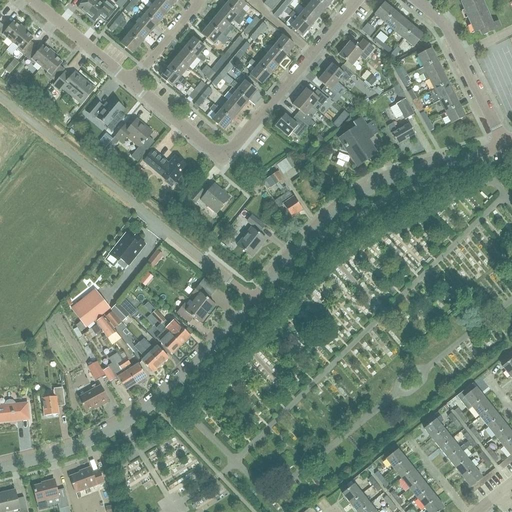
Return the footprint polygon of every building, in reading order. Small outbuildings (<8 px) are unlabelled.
[(78,8),(86,15),(98,1),(97,0),(84,0),(78,8)] [(103,4),(98,1),(86,15),(95,22),(101,14),(106,18),(115,7),(106,0),(103,4)] [(157,0),(153,5),(165,15),(173,5),(166,0),(157,0)] [(240,0),(230,0),(226,5),(242,18),(246,13),(242,10),(246,5),(240,0)] [(276,7),(268,0),(267,0),(264,4),(272,11),(276,7)] [(327,8),(317,0),(313,0),(307,8),(319,18),(327,8)] [(317,0),(327,8),(333,0),(317,0)] [(468,18),(484,11),(479,0),(468,0),(462,3),(468,18)] [(135,6),(131,3),(124,10),(128,14),(135,6)] [(374,15),(384,23),(394,12),(384,3),(374,15)] [(287,8),(283,4),(277,12),(281,15),(287,8)] [(145,15),(157,25),(165,15),(153,5),(145,15)] [(226,5),(218,15),(230,25),(233,21),(239,26),(244,20),(242,18),(226,5)] [(319,18),(307,8),(299,17),(311,27),(319,18)] [(491,26),(490,26),(484,11),(468,18),(475,33),(480,31),(491,26)] [(299,17),(293,12),(289,17),(295,22),(291,27),(302,37),(311,27),(299,17)] [(384,23),(394,31),(404,19),(394,12),(384,23)] [(115,22),(118,25),(125,18),(121,15),(115,22)] [(137,24),(149,34),(157,25),(145,15),(137,24)] [(230,25),(218,15),(210,25),(222,34),(230,25)] [(256,18),(250,25),(253,28),(260,21),(256,18)] [(394,31),(403,39),(413,27),(404,19),(394,31)] [(118,25),(115,22),(108,30),(112,33),(118,25)] [(491,26),(480,31),(482,36),(501,28),(499,22),(490,26),(491,26)] [(6,40),(12,44),(23,31),(13,23),(10,27),(5,23),(2,26),(0,29),(0,36),(5,41),(6,40)] [(256,31),(260,34),(267,27),(263,23),(256,31)] [(129,34),(141,44),(149,34),(137,24),(129,34)] [(210,25),(202,34),(213,44),(217,40),(224,45),(228,40),(222,34),(210,25)] [(253,28),(250,25),(243,33),(247,36),(253,28)] [(423,36),(413,27),(403,39),(413,48),(423,36)] [(369,37),(372,34),(364,28),(361,31),(369,37)] [(394,44),(399,39),(391,30),(386,34),(394,44)] [(17,51),(25,58),(34,47),(30,44),(33,39),(23,31),(12,44),(18,49),(17,51)] [(254,42),(260,34),(256,31),(250,38),(254,42)] [(141,44),(129,34),(121,44),(132,54),(141,44)] [(275,46),(286,56),(295,46),(283,36),(275,46)] [(233,44),(237,48),(243,40),(240,37),(233,44)] [(373,41),(381,47),(384,44),(376,37),(373,41)] [(193,38),(185,48),(197,58),(203,63),(207,60),(200,54),(205,48),(193,38)] [(365,61),(374,50),(364,41),(357,49),(351,43),(340,56),(352,67),(360,57),(365,61)] [(240,50),(244,53),(250,46),(246,43),(240,50)] [(237,48),(233,44),(227,52),(231,55),(237,48)] [(391,50),(384,44),(381,47),(389,53),(391,50)] [(267,56),(278,66),(286,56),(275,46),(267,56)] [(36,64),(41,69),(52,55),(43,47),(39,52),(34,47),(25,58),(34,66),(36,64)] [(394,58),(400,50),(397,47),(390,55),(394,58)] [(177,58),(189,67),(197,58),(185,48),(177,58)] [(418,70),(437,61),(431,49),(417,56),(423,67),(418,70)] [(244,53),(240,50),(234,58),(237,61),(244,53)] [(52,55),(41,69),(47,74),(46,75),(55,83),(64,72),(59,68),(62,64),(52,55)] [(258,65),(270,75),(278,66),(267,56),(258,65)] [(189,67),(177,58),(169,67),(181,77),(189,67)] [(248,64),(255,69),(250,75),(262,85),(270,75),(258,65),(252,60),(248,64)] [(426,73),(429,79),(443,72),(437,61),(418,70),(420,75),(426,73)] [(211,70),(215,73),(221,66),(218,63),(211,70)] [(326,73),(339,84),(343,79),(347,84),(354,75),(344,66),(340,71),(333,65),(326,73)] [(9,66),(4,71),(9,75),(13,69),(9,66)] [(181,77),(169,67),(161,77),(172,87),(181,77)] [(207,67),(202,73),(206,76),(211,70),(207,67)] [(218,76),(222,79),(228,72),(224,68),(218,76)] [(395,71),(400,79),(404,77),(399,69),(395,71)] [(215,73),(211,70),(206,76),(205,78),(209,81),(215,73)] [(448,83),(443,72),(429,79),(434,90),(448,83)] [(81,105),(94,90),(75,74),(71,78),(65,73),(53,87),(60,92),(62,89),(81,105)] [(339,84),(326,73),(319,81),(326,87),(322,92),(333,101),(340,93),(335,89),(339,84)] [(369,75),(364,81),(371,86),(376,80),(369,75)] [(222,79),(218,76),(212,83),(216,87),(222,79)] [(407,82),(404,77),(400,79),(405,88),(409,86),(407,82)] [(426,78),(421,80),(425,91),(430,89),(426,78)] [(234,82),(231,86),(232,87),(237,91),(248,101),(257,91),(245,81),(240,87),(234,82)] [(195,89),(199,93),(205,85),(201,82),(195,89)] [(434,90),(429,93),(431,96),(430,100),(433,105),(440,101),(454,94),(448,83),(434,90)] [(398,85),(393,88),(400,100),(405,97),(398,85)] [(232,87),(228,92),(233,96),(228,101),(240,111),(248,101),(237,91),(232,87)] [(374,87),(372,90),(379,96),(382,93),(374,87)] [(202,95),(206,98),(212,91),(208,88),(202,95)] [(199,93),(195,89),(188,97),(192,100),(199,93)] [(300,98),(318,113),(329,100),(318,91),(314,96),(307,90),(300,98)] [(407,92),(412,101),(416,99),(411,90),(407,92)] [(47,91),(41,99),(47,103),(53,96),(47,91)] [(440,101),(445,112),(459,105),(454,94),(440,101)] [(206,98),(202,95),(195,103),(199,106),(206,98)] [(296,117),(299,120),(309,128),(312,130),(316,125),(311,121),(318,113),(300,98),(293,107),(300,112),(296,117)] [(95,101),(86,112),(94,118),(95,117),(109,128),(115,121),(118,124),(125,116),(122,113),(124,110),(111,99),(103,108),(95,101)] [(421,108),(416,99),(412,101),(417,110),(421,108)] [(406,119),(414,115),(405,100),(398,105),(406,119)] [(220,110),(232,120),(240,111),(228,101),(220,110)] [(209,109),(216,115),(212,120),(223,130),(232,120),(220,110),(220,111),(213,105),(209,109)] [(459,105),(445,112),(451,124),(465,117),(459,105)] [(420,114),(425,123),(428,121),(424,112),(420,114)] [(83,113),(78,120),(82,123),(87,116),(83,113)] [(309,128),(299,120),(296,124),(286,116),(276,127),(289,138),(292,133),(299,139),(309,128)] [(338,119),(333,125),(338,129),(343,123),(338,119)] [(352,135),(344,141),(351,152),(350,153),(357,164),(369,155),(370,157),(375,154),(366,141),(373,137),(379,133),(373,122),(366,127),(361,119),(354,124),(358,128),(351,133),(352,135)] [(125,125),(115,137),(122,143),(128,136),(140,146),(131,156),(138,162),(154,142),(148,138),(151,135),(144,130),(146,128),(137,120),(130,129),(125,125)] [(428,121),(425,123),(430,132),(434,129),(428,121)] [(397,145),(415,134),(409,124),(397,131),(393,123),(387,126),(392,134),(391,134),(397,145)] [(318,135),(314,140),(321,145),(324,141),(318,135)] [(105,149),(101,153),(104,156),(111,148),(108,145),(105,149)] [(345,162),(347,156),(336,151),(333,157),(345,162)] [(153,152),(144,162),(167,180),(170,176),(183,187),(193,175),(187,170),(188,169),(175,158),(169,165),(153,152)] [(291,156),(277,165),(283,175),(297,165),(291,156)] [(138,166),(130,176),(137,182),(145,172),(138,166)] [(276,173),(265,181),(270,189),(277,185),(279,183),(282,181),(276,173)] [(217,215),(230,198),(214,185),(201,201),(217,215)] [(284,195),(275,202),(279,208),(283,206),(291,218),(302,210),(293,197),(289,192),(289,191),(285,186),(283,188),(281,190),(284,195)] [(196,203),(205,192),(200,189),(191,200),(196,203)] [(511,228),(511,221),(497,204),(491,208),(510,230),(511,228)] [(260,233),(265,227),(252,217),(248,223),(260,233)] [(252,258),(266,240),(252,229),(238,246),(252,258)] [(116,246),(109,254),(118,262),(120,259),(129,266),(146,245),(135,236),(132,239),(125,234),(116,246)] [(153,268),(163,256),(156,251),(147,263),(153,268)] [(143,276),(136,284),(144,290),(151,282),(143,276)] [(198,298),(194,303),(208,314),(215,305),(209,300),(213,295),(200,285),(192,294),(198,298)] [(86,328),(110,309),(97,293),(73,312),(86,328)] [(124,298),(118,304),(127,312),(126,313),(129,315),(131,318),(137,312),(132,307),(124,298)] [(126,313),(127,312),(118,303),(111,310),(123,322),(129,315),(126,313)] [(208,314),(194,303),(189,309),(185,305),(178,314),(190,324),(194,319),(200,324),(208,314)] [(165,329),(181,345),(190,336),(174,320),(169,325),(165,321),(156,310),(151,315),(161,325),(165,329)] [(106,317),(114,328),(121,323),(112,312),(106,317)] [(116,332),(103,317),(97,322),(107,339),(116,332)] [(82,325),(78,328),(83,335),(87,332),(82,325)] [(97,325),(92,328),(96,335),(101,331),(97,325)] [(165,329),(161,325),(156,329),(161,334),(156,339),(172,354),(181,345),(165,329)] [(89,332),(85,334),(89,341),(96,336),(92,329),(89,331),(89,332)] [(55,339),(56,343),(50,343),(51,350),(63,348),(62,342),(62,338),(55,339)] [(139,343),(143,348),(160,365),(168,358),(157,346),(154,349),(148,343),(144,339),(139,343)] [(139,343),(135,348),(139,352),(144,358),(141,361),(152,373),(160,365),(143,348),(139,343)] [(112,364),(102,370),(109,382),(115,378),(115,379),(117,377),(126,391),(136,384),(122,361),(120,358),(112,364)] [(126,358),(122,361),(136,384),(141,381),(142,383),(146,380),(146,378),(147,377),(138,364),(133,368),(126,358)] [(511,359),(503,367),(511,377),(511,376),(511,359)] [(78,398),(86,412),(97,406),(98,407),(109,402),(100,386),(78,398)] [(55,397),(43,398),(45,416),(46,416),(47,417),(52,417),(53,415),(58,414),(57,406),(65,405),(62,388),(54,389),(55,397)] [(476,388),(461,400),(469,410),(472,407),(484,398),(476,388)] [(454,397),(447,400),(450,407),(457,404),(454,397)] [(472,408),(480,417),(492,408),(484,398),(472,408)] [(29,419),(27,404),(15,405),(14,403),(12,401),(10,401),(7,402),(6,404),(5,406),(0,406),(0,421),(9,420),(10,421),(16,421),(17,420),(28,419),(28,420),(29,419)] [(455,411),(460,417),(463,414),(458,408),(455,411)] [(480,417),(488,427),(500,417),(492,408),(480,417)] [(448,416),(453,422),(457,420),(452,414),(448,416)] [(463,414),(460,417),(465,423),(468,420),(463,414)] [(439,417),(424,429),(432,439),(445,429),(440,424),(442,422),(439,417)] [(508,427),(500,417),(488,427),(496,437),(508,427)] [(462,426),(457,420),(453,422),(458,429),(462,426)] [(470,430),(475,437),(479,434),(474,427),(470,430)] [(496,437),(504,446),(511,439),(511,432),(508,427),(496,437)] [(432,439),(440,449),(452,439),(445,429),(432,439)] [(440,449),(448,458),(472,439),(467,433),(464,436),(468,441),(460,448),(452,439),(440,449)] [(484,440),(479,434),(475,437),(480,443),(484,440)] [(493,436),(485,440),(488,448),(497,444),(493,436)] [(448,458),(456,468),(468,459),(463,452),(467,449),(466,448),(471,444),(474,448),(477,445),(472,439),(448,458)] [(486,450),(491,456),(495,453),(490,447),(486,450)] [(155,470),(176,457),(173,450),(151,463),(155,470)] [(394,470),(406,460),(398,450),(386,460),(394,470)] [(480,456),(485,462),(488,459),(483,453),(480,456)] [(495,453),(491,456),(496,462),(500,459),(495,453)] [(456,468),(463,478),(476,468),(468,459),(456,468)] [(488,459),(485,462),(490,468),(493,465),(488,459)] [(394,470),(402,479),(414,470),(406,460),(394,470)] [(83,472),(70,477),(76,493),(104,483),(99,470),(92,473),(90,468),(83,471),(83,472)] [(476,468),(463,478),(471,488),(484,478),(476,468)] [(402,479),(410,489),(422,479),(414,470),(402,479)] [(375,474),(380,481),(383,478),(378,472),(375,474)] [(368,480),(373,486),(376,483),(372,477),(368,480)] [(388,484),(383,478),(380,481),(385,487),(388,484)] [(429,489),(422,479),(410,489),(417,499),(429,489)] [(49,509),(46,500),(58,497),(61,509),(69,507),(64,489),(57,490),(54,480),(46,482),(46,484),(33,487),(37,503),(39,511),(49,509)] [(376,483),(373,486),(378,492),(382,489),(376,483)] [(342,494),(350,504),(362,494),(354,484),(342,494)] [(417,499),(425,508),(437,499),(429,489),(417,499)] [(5,495),(0,495),(0,511),(4,511),(19,509),(19,511),(27,511),(24,497),(17,499),(15,490),(5,493),(5,495)] [(391,494),(396,500),(399,497),(394,491),(391,494)] [(356,511),(359,511),(370,504),(362,494),(350,504),(356,511)] [(384,499),(388,505),(392,502),(387,496),(384,499)] [(427,511),(440,511),(445,509),(437,499),(425,508),(427,511)] [(392,502),(388,505),(393,511),(397,508),(392,502)]
